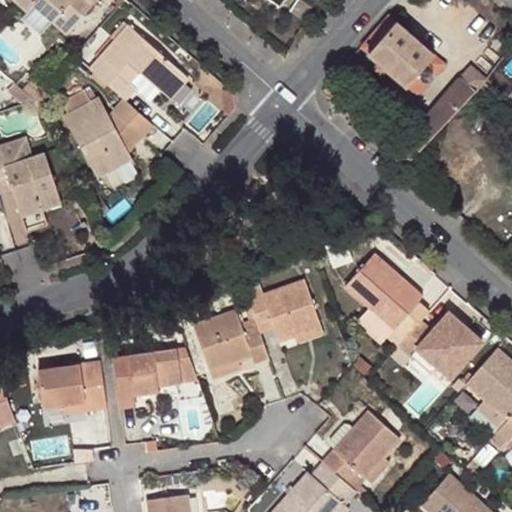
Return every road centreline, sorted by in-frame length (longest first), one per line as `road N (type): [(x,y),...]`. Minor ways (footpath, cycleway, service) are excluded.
road 1 (residential): [(0,320),(98,287),(205,192),(260,130),(271,103)]
road 2 (residential): [(271,103),(511,318)]
road 3 (residential): [(127,511),(121,463),(264,449),(302,418)]
road 4 (residential): [(157,0),(271,103)]
road 5 (residential): [(271,103),(366,0)]
